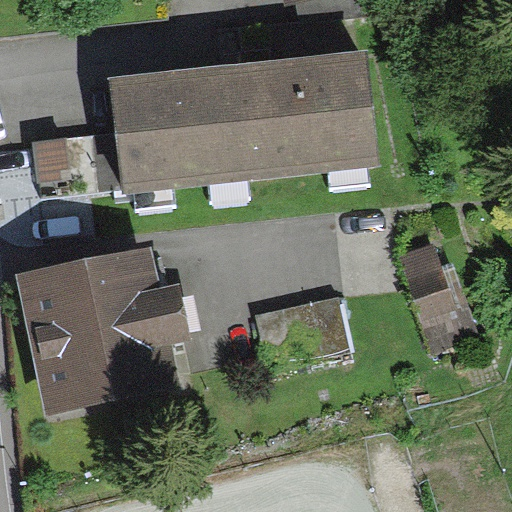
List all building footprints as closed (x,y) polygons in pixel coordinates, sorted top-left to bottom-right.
[(282,0),(285,11),(333,0),(282,0)] [(353,65),(104,92),(116,199),(364,172),(353,65)] [(436,248),(403,258),(433,356),(466,346),(436,248)] [(152,262),(16,290),(45,429),(181,402),(173,362),(189,359),(177,302),(161,305),(152,262)] [(338,297),(255,315),(266,368),(350,350),(338,297)]
